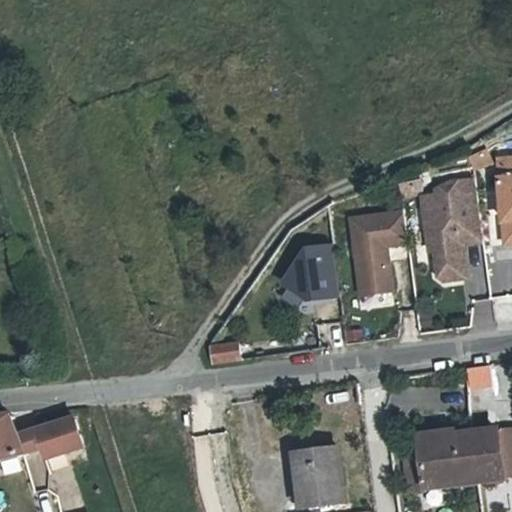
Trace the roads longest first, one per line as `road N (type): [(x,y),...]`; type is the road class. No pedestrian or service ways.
road 1 (residential): [(0,410),(511,342)]
road 2 (track): [(191,386),(245,265),(308,215),(511,110)]
